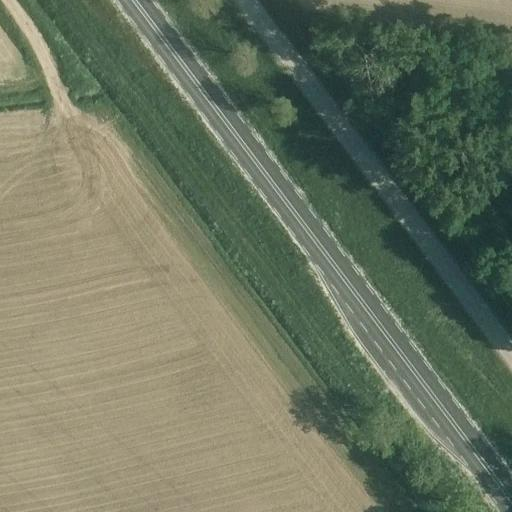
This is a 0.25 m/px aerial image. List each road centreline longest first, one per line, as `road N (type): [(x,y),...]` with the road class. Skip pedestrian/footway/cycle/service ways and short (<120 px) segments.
road 1 (primary): [(511,503),(132,0)]
road 2 (unclassified): [(511,360),(241,0)]
